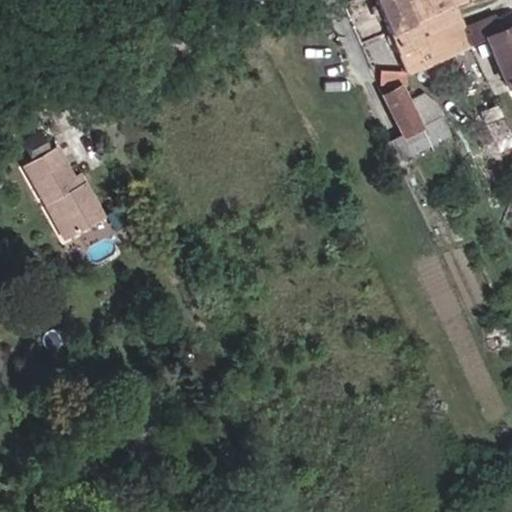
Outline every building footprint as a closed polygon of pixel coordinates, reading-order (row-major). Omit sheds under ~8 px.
[(372,0),(386,34),(408,23),(397,0),(372,0)] [(451,5),(462,0),(397,0),(408,23),(427,14),(443,55),(467,45),(451,5)] [(401,72),(443,55),(427,14),(408,23),(386,34),(401,72)] [(489,14),(461,29),(467,45),(480,38),(506,84),(511,80),(511,19),(506,23),(508,26),(498,31),(489,14)] [(415,127),(405,105),(398,88),(382,95),(399,134),(415,127)] [(415,127),(436,118),(431,107),(421,99),(405,105),(415,127)] [(372,137),(388,130),(376,104),(361,112),(372,137)] [(405,154),(441,138),(434,121),(436,119),(436,118),(415,127),(399,134),(395,136),(405,154)] [(33,159),(48,149),(33,128),(18,139),(33,159)] [(391,160),(405,154),(395,136),(383,141),(391,160)]
